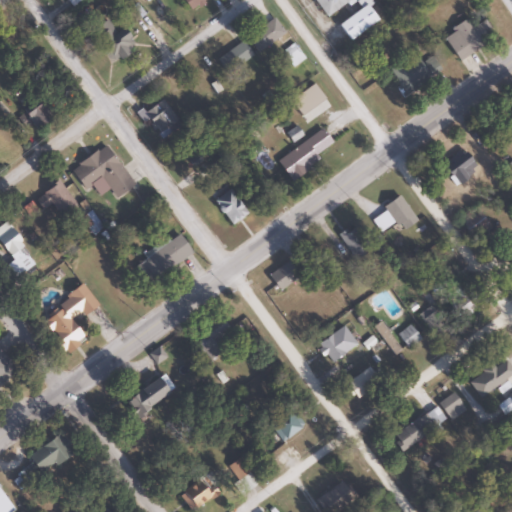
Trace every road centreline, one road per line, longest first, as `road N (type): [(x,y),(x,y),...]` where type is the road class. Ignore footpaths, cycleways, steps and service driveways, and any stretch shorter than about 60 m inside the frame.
road 1 (residential): [(409,511),(31,0)]
road 2 (tertiary): [(61,389),(511,58)]
road 3 (residential): [(511,317),(282,0)]
road 4 (residential): [(0,185),(250,0)]
road 5 (residential): [(151,511),(0,304)]
road 6 (residential): [(353,434),(511,317)]
road 7 (residential): [(241,511),(353,434)]
